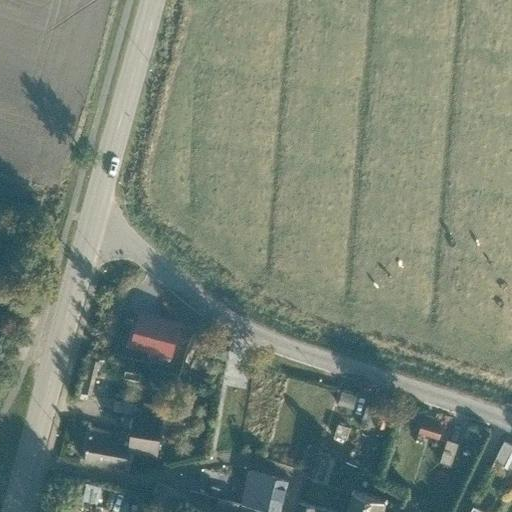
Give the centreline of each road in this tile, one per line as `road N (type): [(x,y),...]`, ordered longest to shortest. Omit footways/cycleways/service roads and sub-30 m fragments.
road 1 (residential): [(508,420),(257,338),(93,229)]
road 2 (residential): [(287,511),(297,476),(269,465),(207,463),(129,479),(33,457)]
road 3 (secondary): [(155,0),(93,229)]
road 4 (secondary): [(93,229),(33,457)]
